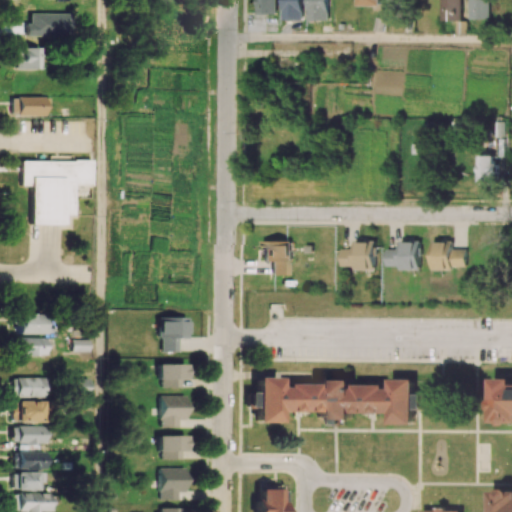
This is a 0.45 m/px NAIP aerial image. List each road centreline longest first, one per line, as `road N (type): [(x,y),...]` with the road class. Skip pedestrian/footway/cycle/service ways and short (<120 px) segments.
road 1 (residential): [(221,511),(225,0)]
road 2 (residential): [(506,213),(224,212)]
